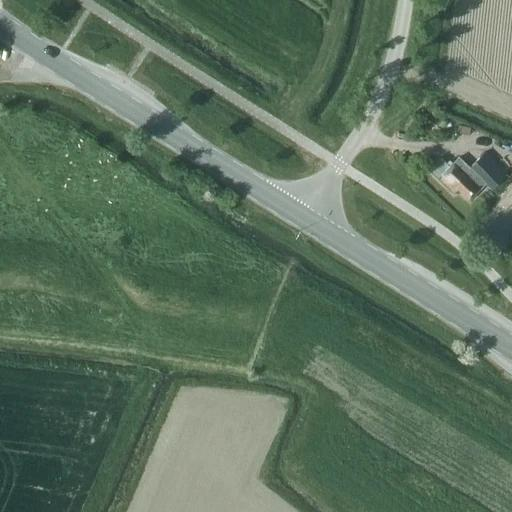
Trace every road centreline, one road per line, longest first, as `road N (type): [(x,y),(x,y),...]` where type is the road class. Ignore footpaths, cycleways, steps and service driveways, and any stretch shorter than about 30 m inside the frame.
road 1 (primary): [(305,216),(0,21)]
road 2 (primary): [(511,347),(305,216)]
road 3 (unclassified): [(305,216),(381,90),(406,0)]
